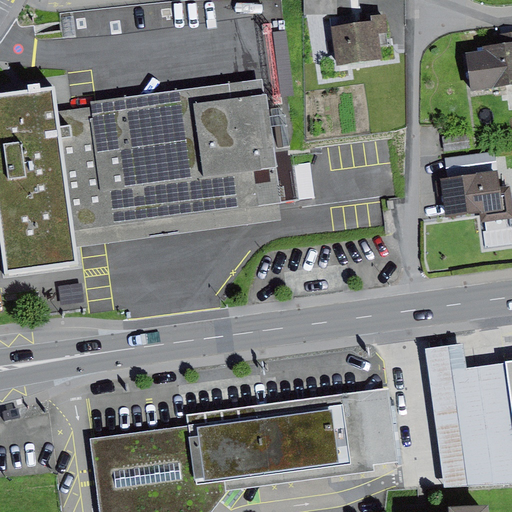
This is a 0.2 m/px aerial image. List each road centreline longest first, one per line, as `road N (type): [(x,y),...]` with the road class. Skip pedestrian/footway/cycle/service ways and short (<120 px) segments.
road 1 (primary): [(405,314),(0,371)]
road 2 (residential): [(405,314),(416,0)]
